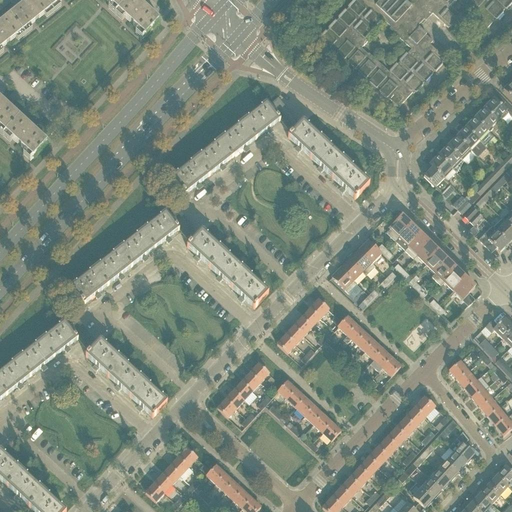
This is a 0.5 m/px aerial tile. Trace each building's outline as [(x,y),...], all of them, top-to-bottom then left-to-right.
[(51,10),(52,11),(43,0),(30,0),(24,5),(17,11),(10,17),(11,18),(24,34),(23,32),(29,27),(30,27),(35,23),(35,22),(34,21),(37,19),(38,19),(38,20),(39,19),(44,15),(51,10)] [(43,0),(52,11),(51,9),(58,4),(63,0),(43,0)] [(129,0),(106,0),(107,0),(106,1),(106,2),(111,6),(117,12),(116,14),(129,0)] [(159,23),(133,0),(129,0),(116,14),(118,13),(124,18),(124,19),(129,23),(130,23),(130,22),(134,25),(133,26),(133,27),(138,31),(144,37),(145,37),(145,38),(159,23)] [(329,0),(304,28),(382,101),(408,73),(393,60),(403,50),(410,42),(449,0),(329,0)] [(466,0),(452,0),(452,1),(467,15),(474,7),(466,0)] [(452,1),(444,9),(455,19),(454,19),(459,23),(467,15),(452,1)] [(442,12),(434,20),(447,31),(454,23),(442,12)] [(11,18),(10,17),(3,22),(0,24),(0,50),(1,50),(1,49),(6,46),(6,45),(6,44),(9,41),(9,42),(10,43),(10,42),(15,38),(16,38),(22,33),(23,34),(24,34),(11,18)] [(434,20),(427,27),(439,39),(447,31),(434,20)] [(427,27),(420,35),(432,47),(439,39),(427,27)] [(420,35),(412,43),(424,55),(432,47),(420,35)] [(410,42),(403,50),(417,63),(424,55),(412,43),(410,42)] [(503,90),(503,91),(509,98),(511,101),(511,82),(511,83),(504,91),(503,90)] [(281,104),(278,99),(268,107),(272,112),(281,104)] [(511,110),(505,103),(501,108),(494,100),(493,101),(485,110),(484,110),(499,124),(502,120),(501,120),(507,114),(511,118),(511,110)] [(0,129),(5,134),(4,135),(19,119),(6,107),(0,101),(0,129)] [(281,104),(272,112),(276,116),(285,109),(281,104)] [(267,105),(243,123),(256,140),(266,132),(268,135),(270,133),(271,132),(270,129),(280,121),(279,121),(276,116),(272,112),(268,107),(267,105)] [(289,114),(285,109),(276,116),(279,121),(289,114)] [(475,119),(475,120),(489,134),(493,130),(492,129),(497,124),(498,125),(499,124),(484,110),(484,111),(475,120),(475,119)] [(293,118),(289,114),(279,121),(280,121),(283,126),(293,118)] [(293,118),(283,126),(287,131),(296,123),(293,118)] [(4,135),(5,134),(12,140),(17,144),(17,145),(17,144),(18,144),(21,147),(20,148),(21,148),(25,152),(26,153),(32,159),(33,159),(46,144),(32,131),(19,119),(4,135)] [(466,129),(465,129),(485,148),(494,139),(489,134),(475,120),(474,120),(475,120),(466,129)] [(243,123),(219,142),(233,159),(242,151),(244,153),(246,152),(248,150),(246,148),(256,140),(243,123)] [(301,151),(310,160),(325,144),(302,123),(288,139),(298,148),(296,150),(297,152),(299,154),(301,151)] [(457,138),(471,152),(477,158),(478,157),(477,156),(485,148),(465,129),(465,130),(466,130),(457,139),(457,138)] [(448,148),(462,162),(471,152),(457,138),(456,139),(457,139),(448,148)] [(219,142),(196,161),(209,177),(219,170),(220,172),(223,170),(225,168),(223,166),(233,159),(219,142)] [(323,172),(332,180),(347,165),(325,144),(310,160),(319,168),(317,171),(319,172),(321,174),(323,172)] [(439,157),(456,174),(457,175),(460,170),(457,167),(462,162),(448,148),(447,148),(448,148),(440,157),(439,157)] [(430,167),(433,170),(447,183),(456,174),(439,157),(439,158),(431,166),(430,166),(430,167)] [(209,177),(196,161),(172,179),(185,196),(195,188),(197,190),(199,189),(201,187),(199,185),(209,177)] [(502,164),(496,170),(500,175),(507,169),(502,164)] [(347,165),(332,180),(341,189),(339,191),(341,192),(343,194),(345,192),(354,201),(369,185),(347,165)] [(447,183),(433,170),(424,179),(425,180),(424,182),(427,185),(428,183),(435,190),(438,193),(442,196),(451,187),(447,183)] [(493,173),(487,180),(491,184),(498,178),(493,173)] [(503,178),(498,183),(502,187),(507,182),(503,178)] [(484,182),(478,189),(483,193),(489,187),(484,182)] [(498,183),(493,187),(498,192),(502,187),(498,183)] [(476,192),(468,200),(472,204),(480,196),(476,192)] [(486,195),(481,200),(485,204),(490,199),(486,195)] [(453,207),(461,216),(470,207),(462,198),(453,207)] [(485,204),(481,200),(476,206),(480,210),(485,204)] [(177,208),(167,216),(171,221),(181,214),(178,209),(177,208)] [(464,218),(469,223),(477,214),(472,209),(464,218)] [(511,213),(510,212),(502,220),(511,230),(511,213)] [(166,214),(142,233),(155,250),(165,242),(167,244),(169,243),(171,241),(169,239),(179,231),(175,226),(171,221),(167,216),(166,214)] [(181,214),(171,221),(175,226),(185,218),(181,214)] [(477,214),(469,223),(474,228),(482,219),(477,214)] [(185,218),(175,226),(179,231),(188,223),(185,218)] [(386,235),(395,243),(411,227),(402,218),(389,231),(386,235)] [(502,220),(493,229),(509,244),(508,243),(511,240),(511,239),(511,230),(502,220)] [(188,223),(179,231),(183,236),(192,228),(188,223)] [(395,243),(404,252),(420,236),(411,227),(395,243)] [(192,228),(183,236),(186,240),(196,233),(192,228)] [(508,244),(509,244),(493,228),(492,228),(478,242),(491,255),(496,249),(500,253),(501,252),(500,252),(508,244)] [(142,233),(118,251),(132,268),(141,261),(143,263),(145,261),(147,260),(145,258),(155,250),(142,233)] [(200,261),(209,269),(224,254),(201,233),(187,249),(196,257),(194,260),(196,261),(198,263),(200,261)] [(413,261),(416,258),(429,245),(420,236),(404,252),(413,261)] [(368,243),(359,252),(371,265),(381,256),(375,250),(368,243)] [(416,258),(426,266),(438,253),(429,245),(416,258)] [(378,250),(383,255),(387,252),(381,246),(378,250)] [(118,251),(95,270),(108,287),(118,279),(120,281),(122,280),(124,278),(122,276),(132,268),(118,251)] [(359,252),(350,261),(362,274),(366,278),(375,269),(371,265),(359,252)] [(387,252),(383,255),(389,261),(393,258),(387,252)] [(426,266),(435,275),(447,262),(438,253),(426,266)] [(222,281),(231,290),(246,274),(224,254),(209,269),(218,278),(216,280),(218,282),(220,283),(222,281)] [(350,261),(341,270),(353,283),(362,274),(350,261)] [(440,287),(444,284),(456,271),(447,262),(435,275),(431,279),(440,287)] [(394,269),(399,275),(403,271),(397,266),(394,269)] [(108,287),(95,270),(71,289),(84,306),(94,298),(96,300),(98,298),(100,297),(98,295),(108,287)] [(353,283),(341,270),(331,279),(344,292),(345,292),(348,295),(357,286),(353,283)] [(403,271),(399,275),(405,281),(409,277),(403,271)] [(444,284),(453,293),(465,280),(456,271),(444,284)] [(246,274),(231,290),(241,298),(239,301),(240,302),(242,304),(244,302),(253,310),(268,295),(246,274)] [(392,274),(386,280),(390,284),(395,278),(392,274)] [(411,287),(417,293),(421,289),(416,284),(419,281),(415,277),(408,284),(411,287)] [(390,284),(386,280),(380,286),(384,289),(390,284)] [(453,293),(462,302),(468,307),(467,308),(468,308),(475,301),(468,295),(475,289),(465,280),(453,293)] [(421,289),(417,293),(423,299),(427,295),(421,289)] [(374,292),(368,298),(372,301),(377,296),(374,292)] [(368,298),(358,307),(362,311),(372,301),(368,298)] [(429,305),(435,311),(439,307),(433,301),(429,305)] [(318,303),(310,312),(319,321),(328,312),(318,302),(317,302),(318,303)] [(439,307),(435,311),(441,317),(444,313),(439,307)] [(310,312),(301,320),(311,329),(319,321),(310,312)] [(76,318),(66,325),(70,330),(80,323),(76,318)] [(331,322),(336,327),(340,323),(335,318),(331,322)] [(347,319),(337,330),(338,330),(345,336),(346,337),(347,338),(356,328),(347,320),(348,319),(347,319)] [(301,320),(293,329),(303,338),(311,329),(301,320)] [(485,329),(480,333),(487,339),(491,335),(494,332),(502,340),(511,329),(511,327),(505,321),(505,320),(497,328),(492,322),(485,329)] [(80,323),(70,330),(74,335),(83,327),(80,323)] [(66,325),(65,324),(41,342),(54,359),(64,352),(66,354),(68,352),(70,351),(68,349),(78,341),(77,340),(74,335),(70,330),(66,325)] [(83,327),(74,335),(77,340),(87,332),(83,327)] [(351,341),(356,346),(365,336),(356,328),(347,338),(344,341),(347,345),(351,341)] [(293,329),(285,338),(295,347),(303,338),(293,329)] [(511,329),(502,340),(510,349),(511,347),(511,329)] [(87,332),(77,340),(78,341),(81,344),(91,337),(87,332)] [(327,334),(322,339),(325,343),(331,337),(327,334)] [(356,346),(365,354),(374,344),(365,336),(356,346)] [(91,337),(81,344),(85,349),(95,342),(95,341),(91,337)] [(295,347),(285,338),(277,346),(287,356),(288,356),(287,355),(295,347)] [(322,339),(317,344),(321,348),(325,343),(322,339)] [(479,346),(487,355),(493,349),(485,340),(479,346)] [(54,359),(41,342),(17,361),(30,378),(40,370),(42,372),(44,371),(46,369),(44,367),(54,359)] [(98,345),(85,358),(95,367),(93,369),(95,370),(97,372),(98,370),(108,378),(122,363),(100,342),(98,345)] [(329,347),(334,352),(337,348),(332,343),(329,347)] [(365,354),(373,362),(383,353),(374,344),(365,354)] [(337,348),(334,352),(339,356),(342,353),(337,348)] [(493,349),(487,355),(492,361),(499,355),(493,349)] [(310,352),(305,357),(309,360),(314,355),(310,352)] [(373,362),(382,371),(391,361),(383,353),(373,362)] [(477,357),(482,362),(486,358),(481,353),(477,357)] [(309,360),(305,357),(301,362),(304,366),(309,360)] [(486,358),(482,362),(487,367),(491,364),(486,358)] [(495,364),(503,372),(509,367),(501,359),(495,364)] [(346,363),(351,368),(355,364),(350,360),(346,363)] [(17,361),(0,374),(0,387),(7,396),(17,389),(18,391),(20,389),(22,388),(21,385),(30,378),(17,361)] [(391,361),(382,371),(391,378),(390,379),(391,379),(401,368),(400,368),(391,361)] [(120,390),(130,399),(144,383),(122,363),(108,378),(117,387),(115,389),(117,391),(119,392),(120,390)] [(355,364),(351,368),(356,373),(360,369),(355,364)] [(450,373),(457,382),(468,373),(460,364),(449,373),(449,374),(450,373)] [(258,367),(250,376),(260,385),(268,376),(268,377),(269,376),(258,366),(258,367)] [(503,372),(511,381),(511,380),(511,369),(509,367),(503,372)] [(493,374),(498,379),(502,376),(497,370),(493,374)] [(457,382),(465,391),(475,382),(468,373),(457,382)] [(250,376),(242,385),(252,394),(260,385),(250,376)] [(364,380),(369,385),(372,381),(367,376),(364,380)] [(502,376),(498,379),(503,384),(507,380),(502,376)] [(372,381),(369,385),(374,389),(378,386),(372,381)] [(272,386),(277,391),(280,387),(275,382),(272,386)] [(465,391),(472,400),(483,392),(475,382),(465,391)] [(144,383),(130,399),(139,407),(137,409),(139,411),(141,413),(142,411),(152,419),(167,404),(144,383)] [(278,394),(286,402),(295,392),(287,385),(288,384),(287,384),(277,394),(278,395),(278,394)] [(242,385),(234,394),(243,403),(252,394),(242,385)] [(286,402),(295,410),(304,400),(295,392),(286,402)] [(472,400),(480,410),(491,401),(483,392),(472,400)] [(234,394),(225,402),(235,411),(243,403),(234,394)] [(266,397),(261,403),(265,407),(271,401),(266,397)] [(295,410),(304,419),(313,409),(304,400),(295,410)] [(414,410),(425,420),(434,409),(424,400),(423,400),(424,400),(415,410),(414,410)] [(480,410),(488,419),(498,410),(491,401),(480,410)] [(235,411),(225,402),(217,411),(217,410),(217,411),(227,421),(228,420),(227,420),(235,411)] [(265,407),(261,403),(256,408),(260,412),(265,407)] [(268,411),(273,416),(277,412),(272,408),(268,411)] [(304,419),(313,427),(322,417),(313,409),(304,419)] [(405,419),(405,420),(416,430),(425,420),(414,410),(414,411),(406,420),(405,419)] [(488,419),(496,428),(506,420),(498,410),(488,419)] [(277,412),(273,416),(279,421),(282,417),(277,412)] [(251,416),(246,421),(249,425),(254,419),(251,416)] [(313,427),(322,435),(331,425),(322,417),(313,427)] [(444,419),(439,424),(443,428),(448,422),(444,419)] [(396,430),(406,440),(416,430),(405,420),(396,430)] [(511,426),(506,420),(496,428),(503,437),(503,438),(511,430),(511,426)] [(249,425),(246,421),(241,426),(245,430),(249,425)] [(286,428),(291,433),(294,429),(289,424),(286,428)] [(331,425),(322,435),(330,443),(330,444),(340,433),(331,425)] [(294,429),(291,433),(296,438),(300,434),(294,429)] [(446,429),(437,438),(441,442),(442,443),(451,433),(446,429)] [(387,440),(386,440),(397,450),(406,440),(396,430),(395,430),(396,430),(387,440)] [(430,433),(425,439),(429,442),(434,437),(430,433)] [(449,449),(466,465),(474,456),(469,451),(473,446),(463,434),(449,449)] [(437,438),(431,445),(435,449),(441,442),(437,438)] [(425,439),(420,444),(424,448),(429,442),(425,439)] [(304,444),(309,449),(312,445),(307,440),(304,444)] [(377,450),(388,460),(397,450),(386,440),(387,440),(378,450),(377,450)] [(148,453),(157,447),(155,443),(146,450),(148,453)] [(312,445),(309,449),(314,454),(317,450),(312,445)] [(427,449),(421,456),(425,460),(431,453),(427,449)] [(449,449),(441,458),(446,463),(458,474),(466,465),(449,449)] [(368,460),(378,470),(388,460),(377,450),(369,460),(368,460)] [(186,452),(179,460),(189,469),(196,461),(197,461),(186,451),(186,452)] [(0,481),(7,488),(21,472),(0,452),(0,481)] [(412,453),(407,459),(411,462),(416,457),(412,453)] [(421,456),(414,463),(419,467),(425,460),(421,456)] [(407,459),(402,464),(406,468),(411,462),(407,459)] [(179,460),(171,469),(180,478),(189,469),(179,460)] [(359,470),(369,480),(378,470),(368,460),(359,470)] [(446,463),(438,472),(450,483),(458,474),(446,463)] [(200,470),(205,475),(209,471),(203,466),(200,470)] [(410,467),(405,474),(409,478),(415,471),(410,467)] [(207,478),(215,486),(224,476),(216,469),(217,468),(216,468),(206,478),(206,479),(207,478)] [(511,473),(506,468),(497,477),(509,488),(511,490),(511,473)] [(171,469),(162,477),(172,487),(180,478),(171,469)] [(350,480),(360,490),(369,480),(359,470),(350,480)] [(20,500),(29,508),(43,493),(21,472),(7,488),(16,496),(15,498),(16,500),(18,502),(20,500)] [(438,472),(430,481),(441,492),(450,483),(438,472)] [(394,474),(389,479),(392,482),(397,477),(394,474)] [(409,478),(405,474),(398,481),(403,485),(409,478)] [(215,486),(224,494),(233,484),(224,476),(215,486)] [(417,485),(422,489),(433,500),(441,492),(430,481),(425,476),(417,485)] [(162,477),(154,486),(164,496),(172,487),(162,477)] [(497,477),(489,487),(500,497),(509,488),(497,477)] [(393,483),(389,479),(385,484),(388,488),(393,483)] [(340,490),(351,499),(360,490),(350,480),(349,480),(350,480),(341,490),(340,490)] [(194,483),(190,488),(194,491),(196,489),(197,488),(199,486),(195,482),(195,483),(194,483)] [(224,494),(233,502),(242,493),(233,484),(224,494)] [(164,496),(154,486),(146,495),(145,494),(145,495),(156,505),(156,504),(164,496)] [(489,487),(480,496),(492,507),(500,497),(489,487)] [(190,488),(185,493),(189,497),(193,493),(193,492),(194,491),(190,488)] [(433,500),(422,489),(413,498),(425,509),(433,500)] [(331,499),(331,500),(342,509),(351,499),(340,490),(341,490),(332,500),(331,499)] [(198,495),(197,496),(202,501),(206,496),(201,492),(200,492),(198,495)] [(388,492),(381,499),(385,503),(392,496),(388,492)] [(63,511),(43,493),(29,508),(33,511),(63,511)] [(233,502),(242,511),(251,501),(242,493),(233,502)] [(375,493),(370,499),(374,502),(379,497),(375,493)] [(206,496),(202,501),(208,506),(211,501),(206,496)] [(480,496),(472,505),(478,511),(487,511),(492,507),(480,496)] [(370,499),(365,504),(369,508),(374,502),(370,499)] [(385,503),(381,499),(375,506),(378,509),(385,503)] [(180,500),(174,505),(178,509),(183,503),(180,500)] [(339,511),(342,509),(331,500),(323,510),(322,510),(324,511),(339,511)] [(251,501),(242,511),(257,511),(261,509),(260,509),(251,501)]
